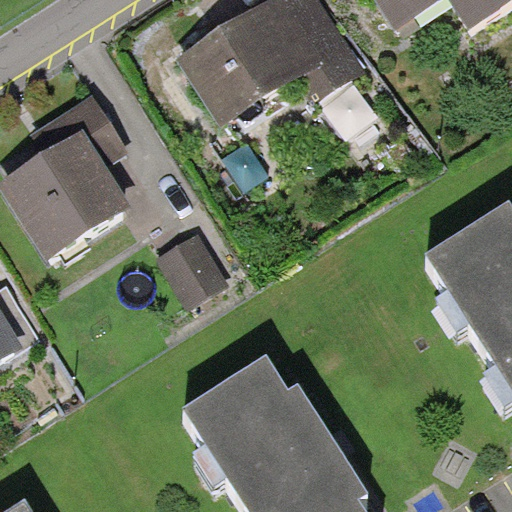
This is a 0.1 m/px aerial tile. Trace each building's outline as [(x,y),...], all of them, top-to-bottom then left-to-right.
[(274,0),(226,31),(178,61),(222,130),(300,80),(327,63),(287,3),(285,0),(274,0)] [(320,0),(290,0),(287,3),(327,63),(300,80),(316,103),(367,69),(320,0)] [(511,0),(374,0),(396,33),(446,0),(448,0),(470,33),(511,5),(511,0)] [(52,154),(0,186),(0,188),(49,264),(132,210),(106,169),(130,153),(93,97),(46,128),(59,149),(52,154)] [(511,208),(510,206),(425,259),(449,297),(437,304),(458,337),(471,329),(498,372),(485,380),(505,412),(511,407),(511,208)] [(190,314),(231,289),(200,236),(158,260),(190,314)] [(8,288),(0,292),(0,311),(24,351),(41,341),(8,288)] [(0,366),(24,351),(0,311),(0,366)] [(267,361),(184,412),(208,451),(196,458),(216,490),(230,482),(248,511),(364,511),(360,506),(369,501),(334,443),(300,388),(289,395),(267,361)]
